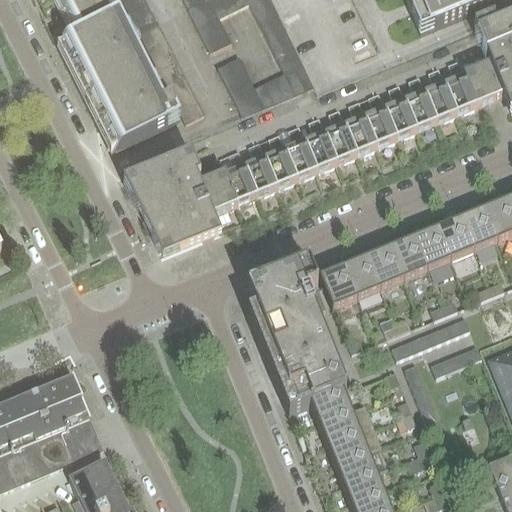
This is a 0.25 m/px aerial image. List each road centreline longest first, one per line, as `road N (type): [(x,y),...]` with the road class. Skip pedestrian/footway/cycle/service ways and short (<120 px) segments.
road 1 (residential): [(152,302),(0,3)]
road 2 (residential): [(205,282),(511,159)]
road 3 (residential): [(296,511),(205,282)]
road 4 (residential): [(83,333),(174,511)]
road 5 (residential): [(0,169),(83,333)]
